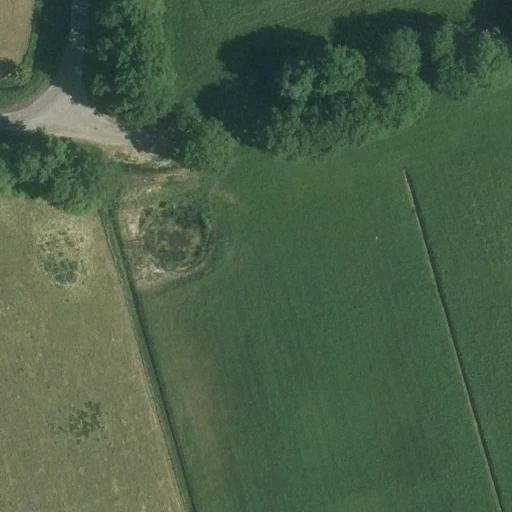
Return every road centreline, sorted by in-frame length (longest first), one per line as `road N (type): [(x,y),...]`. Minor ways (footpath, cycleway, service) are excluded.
road 1 (track): [(48,106),(90,127),(158,135),(511,39)]
road 2 (unclassified): [(0,123),(48,106),(71,74),(78,0)]
